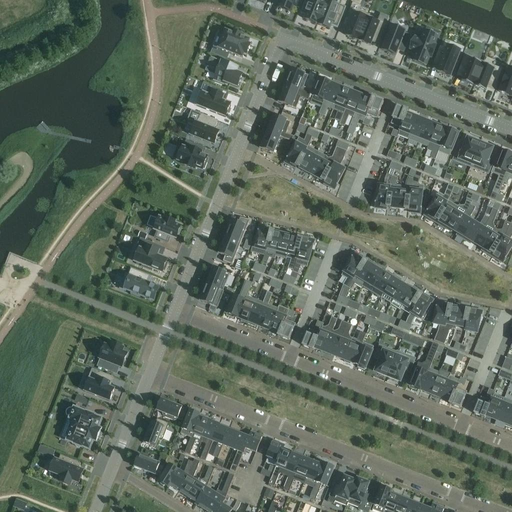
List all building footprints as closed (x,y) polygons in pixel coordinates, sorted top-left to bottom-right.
[(277,0),(276,2),(281,4),(280,7),(279,8),(283,9),(284,10),(284,9),(287,11),(288,11),(292,12),(294,7),(297,8),(299,0),(277,0)] [(325,0),(307,0),(302,13),(308,15),(306,20),(307,21),(307,20),(316,24),(317,25),(317,24),(317,25),(317,24),(318,24),(328,1),(327,1),(325,0)] [(328,1),(318,24),(319,25),(319,26),(320,26),(329,29),(329,30),(330,30),(332,25),(338,27),(345,8),(328,1)] [(349,16),(343,30),(348,33),(347,36),(359,41),(368,17),(369,15),(360,11),(361,6),(353,3),(351,10),(356,12),(354,18),(349,16)] [(368,17),(359,41),(371,46),(372,42),(378,44),(386,24),(368,17)] [(385,45),(383,51),(396,56),(400,47),(405,49),(410,36),(405,34),(406,32),(393,27),(389,36),(388,35),(387,35),(383,44),(384,45),(384,44),(385,45)] [(416,39),(411,50),(417,52),(414,61),(427,66),(430,58),(432,58),(436,47),(434,46),(438,38),(437,38),(440,32),(427,27),(425,33),(419,31),(416,39)] [(214,46),(211,53),(230,61),(233,54),(246,59),(247,56),(250,57),(254,47),(251,46),(253,42),(244,38),(245,36),(238,33),(237,36),(229,32),(222,49),(214,46)] [(441,47),(435,62),(441,64),(438,72),(451,78),(461,52),(448,47),(447,50),(441,47)] [(466,56),(458,75),(464,77),(462,82),(474,87),(484,63),(466,56)] [(212,58),(208,68),(212,70),(212,71),(214,72),(214,71),(218,72),(215,81),(224,85),(225,83),(227,84),(228,84),(229,84),(229,85),(230,85),(238,88),(240,83),(238,82),(239,79),(241,80),(243,75),(237,73),(239,69),(212,58)] [(484,63),(474,87),(486,92),(488,87),(494,89),(502,70),(484,63)] [(503,86),(500,93),(511,97),(511,69),(510,69),(507,75),(502,86),(503,86)] [(288,81),(286,86),(310,96),(311,93),(312,90),(308,89),(305,88),(307,82),(309,76),(295,70),(294,73),(292,76),(291,76),(291,75),(290,75),(288,81)] [(315,93),(311,103),(322,107),(331,84),(327,83),(328,81),(321,78),(319,84),(318,83),(314,93),(315,93)] [(200,92),(195,105),(225,117),(226,118),(226,117),(228,113),(229,109),(231,106),(231,105),(230,104),(225,102),(229,94),(204,84),(201,93),(200,92)] [(322,107),(320,114),(325,116),(328,108),(333,110),(343,86),(336,84),(335,86),(331,84),(322,107)] [(284,92),(281,98),(282,98),(284,98),(282,101),(281,104),(289,107),(296,110),(299,104),(301,98),(305,100),(309,101),(309,99),(310,96),(286,86),(284,92)] [(343,86),(333,110),(339,112),(336,120),(341,122),(353,93),(349,91),(350,89),(343,86)] [(341,122),(340,125),(345,127),(349,116),(354,118),(363,97),(353,93),(341,122)] [(354,118),(347,134),(353,136),(359,120),(364,122),(365,119),(366,120),(367,115),(373,101),(372,100),(363,97),(354,118)] [(373,101),(367,115),(377,119),(384,102),(373,98),(372,100),(373,101)] [(398,108),(391,125),(401,129),(402,129),(407,114),(408,114),(408,112),(398,108)] [(400,133),(399,136),(409,139),(417,118),(408,114),(407,114),(402,129),(401,129),(399,133),(400,133)] [(191,135),(191,136),(192,136),(214,145),(215,146),(215,145),(220,133),(220,132),(219,132),(215,130),(218,121),(201,115),(198,124),(197,123),(196,123),(196,124),(191,135)] [(272,121),(267,132),(280,138),(292,143),(295,137),(287,134),(291,123),(276,117),(274,122),(272,121)] [(417,118),(409,139),(419,143),(427,122),(417,118)] [(427,122),(419,143),(429,147),(437,126),(427,122)] [(429,147),(427,150),(434,153),(431,159),(436,161),(439,152),(439,151),(447,130),(437,126),(429,147)] [(447,130),(439,151),(439,152),(450,156),(459,133),(452,130),(451,132),(447,130)] [(267,132),(263,144),(264,144),(265,145),(264,147),(263,150),(274,154),(280,138),(267,132)] [(299,138),(285,163),(292,167),(293,165),(296,167),(297,167),(308,147),(310,144),(312,138),(307,136),(306,136),(304,141),(299,138)] [(459,148),(453,161),(471,168),(481,143),(470,139),(470,140),(468,139),(465,146),(464,147),(465,147),(465,149),(464,149),(463,150),(459,148)] [(187,141),(178,161),(185,164),(184,166),(196,170),(196,168),(203,171),(203,169),(205,170),(208,163),(206,162),(208,158),(206,157),(207,155),(204,154),(206,149),(187,141)] [(481,143),(471,168),(489,175),(494,162),(489,160),(489,159),(488,159),(489,157),(490,157),(490,156),(493,149),(491,148),(491,147),(481,143)] [(308,147),(297,167),(298,168),(305,172),(306,172),(317,152),(308,147)] [(327,157),(316,178),(317,178),(324,182),(325,183),(326,182),(335,165),(336,164),(338,160),(342,149),(337,147),(334,152),(332,158),(329,159),(327,157)] [(326,182),(325,183),(326,183),(328,184),(329,185),(328,185),(328,186),(335,190),(346,170),(340,167),(344,161),(347,152),(347,151),(342,149),(338,160),(336,164),(335,165),(326,182)] [(499,177),(491,199),(496,201),(499,195),(504,183),(503,183),(511,161),(511,155),(510,155),(510,153),(504,150),(500,160),(497,159),(492,173),(499,176),(500,176),(499,177)] [(317,152),(306,172),(307,173),(315,177),(316,178),(327,157),(317,152)] [(511,161),(503,183),(504,183),(508,185),(510,179),(511,180),(511,161)] [(447,174),(444,180),(450,182),(453,176),(447,174)] [(378,186),(375,209),(383,210),(384,208),(387,208),(390,183),(393,177),(392,177),(392,178),(387,176),(385,180),(384,187),(378,186)] [(401,187),(398,209),(409,211),(413,183),(415,178),(410,176),(407,183),(406,187),(406,188),(401,187)] [(390,183),(387,208),(398,209),(401,187),(396,186),(396,184),(398,179),(393,177),(390,183)] [(413,183),(409,211),(413,211),(412,213),(420,214),(423,191),(424,187),(417,186),(418,185),(420,180),(415,178),(413,183)] [(438,195),(425,216),(432,220),(433,219),(436,221),(448,201),(450,198),(452,193),(454,187),(449,185),(445,197),(439,194),(438,195)] [(448,201),(436,221),(437,221),(440,223),(439,224),(445,228),(458,207),(448,201)] [(458,207),(445,228),(451,232),(452,230),(455,232),(469,210),(471,206),(471,203),(466,201),(465,206),(458,206),(458,207)] [(469,210),(455,232),(459,234),(458,236),(463,239),(464,240),(465,239),(465,238),(474,223),(475,222),(474,221),(472,218),(471,217),(474,212),(476,208),(471,206),(469,210)] [(465,239),(464,240),(465,240),(470,244),(471,242),(474,244),(475,244),(489,221),(493,209),(490,216),(485,214),(484,219),(483,220),(480,226),(474,223),(465,238),(465,239)] [(489,221),(475,244),(476,245),(484,249),(483,251),(496,230),(495,229),(494,224),(495,220),(498,211),(493,209),(489,221)] [(157,219),(154,229),(156,229),(155,231),(158,232),(155,238),(168,243),(171,237),(176,240),(178,235),(179,236),(182,228),(181,228),(181,227),(176,224),(176,223),(165,219),(165,220),(160,218),(159,220),(157,219)] [(230,226),(226,237),(241,244),(250,221),(246,220),(240,218),(238,223),(235,222),(233,227),(230,226)] [(496,230),(483,251),(489,255),(490,253),(493,255),(494,256),(508,232),(511,224),(506,222),(502,230),(500,231),(498,231),(496,230)] [(508,232),(494,256),(495,256),(497,258),(496,259),(499,261),(502,263),(502,262),(511,246),(511,242),(510,241),(511,236),(511,224),(508,232)] [(255,238),(251,252),(255,253),(265,256),(265,254),(271,232),(267,231),(268,229),(260,227),(257,238),(255,238)] [(271,232),(265,254),(276,257),(282,235),(271,232)] [(282,235),(276,257),(286,259),(287,258),(292,237),(291,237),(292,235),(287,234),(286,233),(285,235),(282,235)] [(226,237),(221,249),(224,250),(221,255),(225,257),(223,262),(233,266),(241,244),(226,237)] [(292,237),(287,258),(291,259),(290,263),(288,269),(293,271),(293,272),(293,273),(296,265),(297,261),(298,259),(302,242),(302,241),(303,240),(302,239),(293,237),(292,237)] [(142,246),(135,263),(136,263),(143,266),(142,267),(152,272),(153,270),(160,272),(160,273),(162,274),(164,271),(165,271),(168,264),(166,263),(168,260),(167,260),(161,258),(165,248),(159,246),(141,239),(139,245),(142,246)] [(296,265),(293,273),(298,275),(302,266),(308,268),(310,260),(314,243),(315,241),(307,239),(307,241),(304,240),(303,240),(302,241),(302,242),(298,259),(297,261),(296,265)] [(356,253),(342,276),(347,280),(343,286),(348,288),(365,261),(364,261),(363,260),(361,259),(362,257),(356,253)] [(310,266),(319,269),(322,261),(313,258),(310,266)] [(365,261),(348,288),(352,291),(355,285),(362,289),(363,287),(376,265),(369,262),(368,263),(366,262),(365,261)] [(376,265),(363,287),(372,292),(384,273),(383,272),(375,267),(376,266),(376,265)] [(212,274),(207,285),(224,291),(224,290),(227,282),(230,275),(216,269),(214,275),(212,274)] [(123,285),(122,289),(131,293),(130,295),(141,299),(142,297),(153,301),(155,297),(156,295),(158,288),(147,284),(150,277),(131,270),(129,277),(127,276),(124,282),(123,285)] [(384,273),(372,292),(380,297),(382,298),(394,277),(390,274),(388,273),(387,275),(385,273),(384,273)] [(394,277),(382,298),(391,304),(393,301),(394,300),(395,299),(395,298),(403,285),(402,284),(401,283),(400,283),(401,281),(399,280),(397,279),(394,277)] [(228,311),(226,317),(234,320),(235,320),(235,319),(235,318),(236,317),(237,318),(238,318),(239,318),(246,301),(247,297),(252,284),(246,282),(242,293),(240,297),(235,295),(235,296),(234,297),(229,309),(229,311),(228,311)] [(207,285),(203,296),(205,297),(203,303),(213,307),(218,309),(224,292),(224,291),(207,285)] [(391,304),(391,305),(400,311),(401,309),(413,289),(413,288),(412,290),(405,286),(404,285),(403,285),(395,298),(395,299),(394,300),(393,301),(391,304)] [(413,289),(401,309),(411,315),(422,296),(419,294),(420,292),(413,289)] [(258,301),(248,325),(250,326),(253,327),(255,328),(256,329),(256,328),(257,326),(259,326),(260,327),(268,306),(270,301),(273,294),(268,292),(263,304),(262,303),(260,302),(258,301)] [(408,319),(406,324),(412,326),(414,321),(416,317),(421,320),(422,321),(424,321),(429,312),(427,311),(433,301),(427,296),(425,298),(422,296),(411,315),(408,319)] [(246,301),(239,318),(240,319),(241,320),(240,322),(248,325),(258,301),(249,298),(248,297),(247,297),(246,301)] [(345,299),(343,305),(353,309),(355,304),(345,299)] [(438,302),(433,325),(440,326),(439,331),(434,342),(440,344),(444,333),(449,307),(448,307),(447,306),(445,306),(446,304),(438,302)] [(355,304),(353,309),(363,313),(365,308),(355,304)] [(268,306),(260,327),(261,327),(262,327),(263,328),(262,329),(264,329),(269,332),(269,331),(270,331),(280,307),(279,307),(278,309),(268,306)] [(280,307),(270,331),(271,331),(273,332),(272,333),(274,334),(278,335),(279,336),(279,337),(287,318),(287,317),(287,316),(290,311),(289,311),(287,310),(286,309),(280,307)] [(444,333),(440,344),(445,346),(449,335),(450,332),(453,330),(455,330),(460,309),(459,309),(450,307),(449,307),(444,333)] [(365,308),(363,313),(373,317),(376,312),(365,308)] [(460,309),(455,330),(456,331),(456,327),(466,329),(466,332),(470,311),(469,311),(461,309),(460,309)] [(470,311),(466,332),(478,334),(482,312),(475,310),(474,312),(471,312),(470,311)] [(376,312),(373,317),(384,322),(386,316),(376,312)] [(386,316),(384,322),(394,326),(396,320),(386,316)] [(287,318),(279,337),(281,338),(282,338),(282,339),(290,342),(291,338),(292,335),(292,334),(293,333),(294,331),(294,330),(296,324),(294,324),(291,322),(286,320),(287,319),(287,318)] [(321,332),(314,351),(314,350),(321,352),(322,351),(322,352),(324,352),(333,331),(338,320),(332,318),(330,323),(329,326),(325,328),(323,327),(322,330),(322,331),(321,332)] [(325,353),(324,354),(326,354),(331,356),(331,355),(334,356),(335,356),(347,324),(342,322),(342,323),(339,330),(335,332),(333,331),(324,352),(325,353)] [(347,324),(335,356),(335,357),(337,358),(338,359),(339,359),(340,360),(341,360),(343,361),(344,360),(345,360),(353,339),(351,338),(349,334),(353,326),(347,324)] [(304,343),(302,347),(311,350),(314,351),(321,332),(320,332),(320,334),(316,332),(314,332),(310,330),(308,335),(307,336),(304,343)] [(353,339),(345,360),(345,361),(345,362),(345,363),(346,363),(350,365),(351,363),(355,364),(363,343),(353,339)] [(363,343),(355,364),(357,365),(357,366),(357,367),(357,368),(356,368),(360,370),(365,372),(366,370),(367,368),(367,366),(367,365),(367,364),(374,347),(364,344),(363,343)] [(101,360),(98,367),(114,373),(116,366),(123,368),(128,355),(122,353),(124,349),(113,345),(111,348),(105,346),(100,359),(101,360)] [(378,350),(375,359),(380,361),(378,364),(379,365),(376,372),(377,373),(387,377),(388,378),(388,376),(397,353),(390,350),(380,346),(378,350)] [(411,381),(408,389),(417,392),(418,390),(420,390),(421,391),(430,369),(437,352),(431,350),(431,351),(426,362),(426,363),(425,364),(422,365),(420,364),(419,364),(419,365),(417,368),(417,370),(416,369),(411,381)] [(388,376),(388,378),(399,382),(399,381),(400,382),(403,374),(404,375),(405,372),(405,371),(410,373),(415,359),(398,352),(397,353),(388,376)] [(90,380),(85,392),(110,402),(115,390),(109,387),(111,384),(114,378),(93,369),(89,380),(90,380)] [(430,369),(421,391),(422,391),(424,392),(424,393),(430,395),(431,396),(431,395),(432,394),(441,371),(441,370),(439,373),(430,369)] [(431,395),(431,396),(438,399),(439,398),(440,398),(441,399),(451,374),(450,374),(441,371),(432,394),(431,395)] [(451,374),(441,399),(442,399),(444,400),(443,401),(451,403),(450,405),(458,386),(459,384),(460,381),(450,377),(451,376),(451,375),(451,374)] [(458,386),(450,405),(453,406),(453,407),(461,410),(463,406),(462,406),(465,398),(467,392),(460,389),(457,388),(458,386)] [(492,402),(485,419),(486,417),(493,420),(493,419),(496,420),(504,399),(494,395),(493,397),(492,402)] [(475,411),(474,415),(482,418),(485,419),(492,402),(493,397),(492,399),(491,402),(481,398),(476,411),(475,411)] [(511,402),(504,399),(496,420),(499,421),(498,424),(505,427),(511,410),(511,402)] [(162,400),(158,411),(163,413),(163,414),(164,417),(174,422),(178,420),(178,419),(183,421),(187,410),(182,408),(162,400)] [(68,411),(67,413),(67,415),(69,417),(71,418),(70,420),(75,422),(74,426),(67,442),(75,445),(74,445),(76,446),(77,447),(79,448),(82,448),(81,448),(83,449),(83,448),(90,451),(94,442),(97,443),(100,436),(102,430),(99,429),(103,420),(95,417),(95,416),(87,413),(88,410),(77,406),(76,409),(74,409),(74,410),(72,409),(70,409),(68,411)] [(190,411),(181,435),(192,439),(200,417),(201,416),(197,414),(196,413),(192,411),(191,412),(190,411)] [(192,439),(186,454),(190,455),(196,441),(202,443),(204,438),(210,421),(211,420),(205,417),(204,419),(200,417),(192,439)] [(153,423),(145,443),(156,448),(159,439),(163,441),(169,424),(158,419),(156,424),(153,423)] [(206,446),(201,460),(206,461),(214,442),(220,426),(220,425),(210,421),(204,438),(202,443),(205,444),(206,446)] [(219,444),(213,457),(218,459),(224,446),(230,430),(220,426),(214,442),(219,444)] [(230,430),(224,446),(234,450),(240,434),(230,430)] [(235,476),(227,497),(241,502),(244,504),(249,505),(259,510),(264,497),(267,489),(269,485),(271,479),(276,467),(278,462),(283,451),(285,446),(274,442),(268,439),(263,437),(252,433),(250,438),(246,449),(244,454),(241,461),(238,468),(236,473),(235,476)] [(238,452),(233,466),(238,468),(241,461),(244,454),(246,449),(250,438),(240,434),(234,450),(238,452)] [(48,449),(45,456),(53,459),(56,451),(48,449)] [(271,479),(269,485),(275,487),(279,475),(280,474),(284,475),(292,455),(283,451),(278,462),(276,467),(271,479)] [(289,479),(284,491),(289,493),(290,491),(294,481),(303,458),(293,454),(292,455),(284,475),(288,477),(289,479)] [(56,460),(51,473),(54,474),(53,477),(55,478),(58,479),(61,480),(60,482),(71,487),(72,486),(73,482),(78,484),(79,484),(80,480),(81,480),(81,479),(82,476),(82,475),(84,471),(83,471),(79,469),(81,463),(61,455),(59,461),(56,460)] [(140,456),(135,467),(160,477),(165,466),(168,459),(161,456),(158,464),(140,456)] [(303,458),(294,481),(304,485),(313,462),(303,458)] [(188,478),(179,492),(188,498),(192,492),(197,484),(198,483),(199,481),(199,479),(198,480),(194,478),(200,462),(195,460),(194,463),(189,477),(188,478)] [(219,460),(217,466),(223,468),(225,462),(219,460)] [(313,462),(304,485),(314,488),(323,466),(319,465),(320,463),(314,460),(313,462)] [(180,471),(170,487),(179,492),(188,478),(189,477),(194,463),(189,461),(184,474),(180,471)] [(310,498),(310,499),(316,501),(322,485),(327,487),(335,468),(333,468),(333,467),(329,465),(328,466),(324,464),(323,466),(314,488),(310,498)] [(170,465),(159,482),(160,483),(161,484),(164,486),(165,486),(169,488),(170,487),(180,471),(170,465)] [(192,492),(188,498),(197,504),(196,505),(207,489),(207,488),(208,487),(209,482),(211,479),(213,473),(214,471),(215,470),(214,470),(209,468),(208,471),(207,474),(205,479),(202,480),(199,479),(199,481),(198,483),(197,484),(192,492)] [(216,494),(206,511),(217,511),(223,505),(226,500),(227,497),(235,476),(230,474),(223,492),(222,493),(217,491),(216,494)] [(335,486),(328,502),(334,505),(335,502),(347,507),(348,504),(356,481),(345,477),(340,488),(335,486)] [(356,481),(348,504),(359,508),(359,510),(363,511),(369,511),(375,498),(366,495),(370,483),(368,483),(367,482),(367,481),(361,479),(360,480),(357,478),(356,481)] [(382,487),(373,511),(376,511),(384,511),(385,510),(392,494),(393,492),(389,490),(388,489),(384,487),(383,488),(382,487)] [(207,489),(196,505),(206,511),(216,494),(207,488),(207,489)] [(267,489),(264,497),(272,500),(275,493),(267,489)] [(385,510),(384,511),(395,511),(401,498),(392,494),(385,510)] [(395,511),(407,511),(412,502),(401,498),(395,511)] [(17,501),(15,507),(24,511),(27,505),(17,501)] [(276,511),(279,505),(273,502),(269,511),(276,511)] [(412,502),(407,511),(419,511),(422,506),(412,502)]
